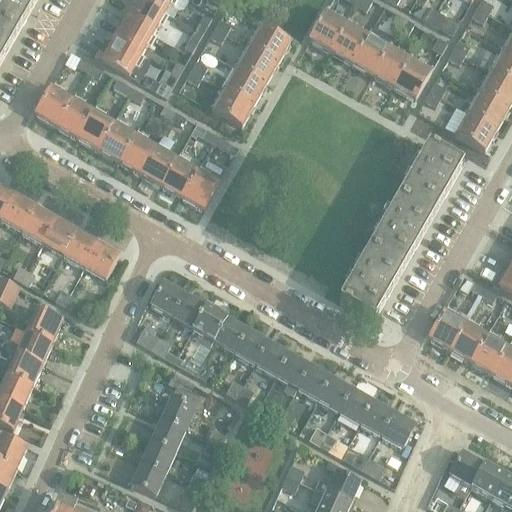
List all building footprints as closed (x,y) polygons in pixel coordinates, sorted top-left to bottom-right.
[(0,0),(0,65),(37,0),(0,0)] [(164,19),(174,0),(138,0),(137,3),(164,19)] [(219,9),(224,0),(213,0),(211,5),(219,9)] [(357,11),(363,0),(350,0),(347,6),(357,11)] [(365,16),(372,4),(364,0),(363,0),(357,11),(365,16)] [(396,9),(400,0),(391,0),(388,5),(396,9)] [(152,39),(164,19),(137,3),(125,24),(152,39)] [(488,20),(493,10),(481,3),(476,13),(488,20)] [(429,28),(437,16),(420,6),(412,19),(429,28)] [(483,29),(488,20),(476,13),(471,22),(483,29)] [(444,37),(451,24),(437,16),(429,28),(444,37)] [(399,35),(406,24),(396,18),(389,29),(399,35)] [(330,58),(345,31),(324,19),(308,46),(330,58)] [(226,39),(231,30),(219,23),(215,32),(226,39)] [(140,60),(152,39),(125,24),(113,45),(140,60)] [(202,40),(208,28),(200,24),(194,35),(202,40)] [(407,40),(414,28),(406,24),(399,35),(407,40)] [(351,70),(366,43),(345,31),(330,58),(351,70)] [(220,48),(226,39),(215,32),(209,42),(220,48)] [(277,67),(288,48),(261,33),(250,52),(277,67)] [(196,51),(202,40),(194,35),(187,46),(196,51)] [(511,61),(511,40),(503,57),(511,61)] [(441,59),(447,47),(438,42),(431,53),(441,59)] [(372,82),(387,54),(366,43),(351,70),(372,82)] [(128,82),(140,60),(113,45),(101,66),(128,82)] [(465,61),(470,52),(458,45),(453,54),(465,61)] [(160,56),(173,63),(178,54),(166,46),(160,56)] [(265,88),(277,67),(250,52),(238,73),(265,88)] [(393,93),(408,66),(387,54),(372,82),(393,93)] [(459,70),(465,61),(453,54),(448,64),(459,70)] [(511,89),(511,61),(503,57),(491,78),(511,89)] [(87,77),(91,69),(80,63),(76,71),(87,77)] [(202,80),(207,72),(196,65),(191,74),(202,80)] [(178,81),(184,70),(176,66),(170,76),(178,81)] [(414,105),(429,78),(408,66),(393,93),(414,105)] [(98,84),(103,76),(91,69),(87,77),(98,84)] [(253,110),(264,90),(265,88),(238,73),(225,96),(253,110)] [(197,90),(202,80),(191,74),(185,84),(197,90)] [(171,92),(178,81),(170,76),(164,88),(171,92)] [(507,114),(511,105),(511,89),(491,78),(479,99),(507,114)] [(131,103),(135,94),(122,87),(118,95),(131,103)] [(440,102),(445,93),(434,87),(429,96),(440,102)] [(55,133),(70,106),(49,94),(34,121),(55,133)] [(140,108),(145,99),(135,94),(131,103),(127,110),(133,113),(137,106),(140,108)] [(240,132),(253,110),(225,96),(213,117),(240,132)] [(435,112),(440,102),(429,96),(424,106),(435,112)] [(495,136),(506,115),(507,114),(479,99),(467,120),(495,136)] [(76,145),(92,118),(70,106),(55,133),(76,145)] [(170,125),(175,117),(164,111),(159,119),(170,125)] [(182,132),(186,123),(175,117),(170,125),(182,132)] [(97,157),(112,130),(92,118),(76,145),(97,157)] [(483,157),(495,136),(467,120),(455,141),(483,157)] [(118,169),(133,142),(112,130),(97,157),(118,169)] [(213,149),(218,141),(206,134),(201,142),(213,149)] [(237,153),(218,141),(213,149),(233,161),(237,153)] [(139,180),(154,153),(133,142),(118,169),(139,180)] [(159,192),(175,165),(154,153),(139,180),(159,192)] [(373,327),(461,172),(437,159),(438,157),(433,154),(432,155),(428,153),(340,308),(343,309),(343,312),(348,315),(349,313),(373,327)] [(181,204),(196,177),(175,165),(159,192),(181,204)] [(202,216),(217,189),(196,177),(181,204),(202,216)] [(0,223),(13,201),(0,193),(0,223)] [(0,226),(20,238),(34,213),(13,201),(0,223),(0,226)] [(40,250),(55,225),(34,213),(20,238),(40,250)] [(62,262),(76,237),(55,225),(40,250),(62,262)] [(82,273),(96,248),(76,237),(62,262),(82,273)] [(104,286),(118,261),(96,248),(82,273),(104,286)] [(21,287),(27,275),(19,270),(13,283),(21,287)] [(511,300),(511,272),(510,272),(498,293),(511,300)] [(29,291),(35,280),(27,275),(21,287),(29,291)] [(0,307),(11,313),(20,293),(21,291),(0,281),(0,307)] [(481,302),(486,294),(474,287),(469,295),(481,302)] [(170,323),(183,300),(162,288),(150,309),(146,307),(139,323),(148,327),(154,314),(170,323)] [(492,308),(496,300),(486,294),(481,302),(492,308)] [(62,310),(69,299),(61,295),(54,306),(62,310)] [(88,307),(75,299),(74,301),(69,299),(62,310),(71,315),(73,310),(87,317),(91,310),(88,308),(88,307)] [(191,335),(204,312),(183,300),(170,323),(191,335)] [(209,352),(225,323),(204,312),(191,335),(205,343),(202,348),(209,352)] [(52,349),(62,326),(34,313),(24,336),(52,349)] [(449,357),(464,330),(443,318),(428,345),(449,357)] [(233,359),(246,335),(225,323),(209,352),(210,353),(210,352),(218,356),(221,352),(233,359)] [(160,343),(154,340),(156,336),(147,330),(144,334),(143,334),(136,347),(152,356),(160,343)] [(470,369),(486,342),(464,330),(449,357),(470,369)] [(253,371),(266,347),(246,335),(233,359),(253,371)] [(42,371),(52,349),(24,336),(14,358),(42,371)] [(491,380),(506,353),(486,342),(470,369),(491,380)] [(178,362),(167,355),(171,350),(160,343),(152,356),(174,369),(178,362)] [(274,382),(287,359),(266,347),(253,371),(274,382)] [(511,391),(511,356),(506,353),(491,380),(511,391)] [(32,393),(42,371),(14,358),(4,380),(32,393)] [(295,394),(308,371),(287,359),(274,382),(295,394)] [(194,381),(202,367),(191,361),(188,367),(178,362),(174,369),(194,381)] [(204,386),(212,373),(202,367),(194,381),(204,386)] [(316,406),(329,383),(308,371),(295,394),(316,406)] [(193,413),(197,403),(188,399),(195,389),(174,377),(167,389),(177,394),(172,404),(169,402),(159,424),(184,435),(194,414),(193,413)] [(0,403),(22,414),(32,393),(4,380),(0,389),(0,403)] [(336,418),(350,394),(329,383),(316,406),(336,418)] [(236,404),(244,391),(233,385),(225,398),(236,404)] [(246,410),(254,397),(244,391),(236,404),(246,410)] [(358,430),(371,407),(350,394),(336,418),(358,430)] [(0,430),(12,437),(22,414),(0,403),(0,430)] [(229,414),(228,409),(223,406),(218,407),(215,412),(217,417),(221,420),(226,418),(229,414)] [(379,442),(392,418),(371,407),(358,430),(379,442)] [(277,428),(285,415),(274,409),(267,422),(277,428)] [(288,434),(295,421),(285,415),(277,428),(288,434)] [(400,454),(413,430),(392,418),(379,442),(400,454)] [(174,457),(184,435),(159,424),(149,446),(174,457)] [(320,452),(327,438),(316,432),(308,446),(320,452)] [(221,452),(226,441),(212,435),(207,446),(221,452)] [(340,449),(336,446),(337,444),(327,438),(320,452),(334,460),(340,449)] [(0,467),(15,474),(25,452),(0,440),(0,467)] [(164,479),(174,457),(149,446),(139,468),(164,479)] [(216,462),(221,452),(207,446),(203,457),(216,462)] [(361,476),(368,463),(358,456),(350,469),(361,476)] [(463,503),(482,469),(461,457),(459,460),(455,468),(448,481),(459,487),(453,498),(463,503)] [(452,457),(448,464),(455,468),(459,460),(452,457)] [(371,481),(379,468),(368,463),(361,476),(371,481)] [(0,493),(5,496),(15,474),(0,467),(0,493)] [(154,502),(164,479),(139,468),(129,490),(154,502)] [(489,505),(503,481),(482,469),(463,503),(464,504),(470,494),(489,505)] [(299,488),(304,476),(291,470),(286,481),(299,488)] [(201,495),(208,477),(197,472),(193,479),(192,478),(187,489),(201,495)] [(348,510),(358,488),(333,477),(329,488),(319,484),(314,495),(348,510)] [(294,498),(299,488),(286,481),(281,492),(294,498)] [(511,511),(511,486),(503,481),(489,505),(502,511),(511,511)] [(196,506),(201,495),(187,489),(182,500),(196,506)] [(347,511),(348,510),(314,495),(309,506),(319,510),(317,511),(347,511)] [(140,503),(137,511),(149,511),(151,507),(140,503)]
